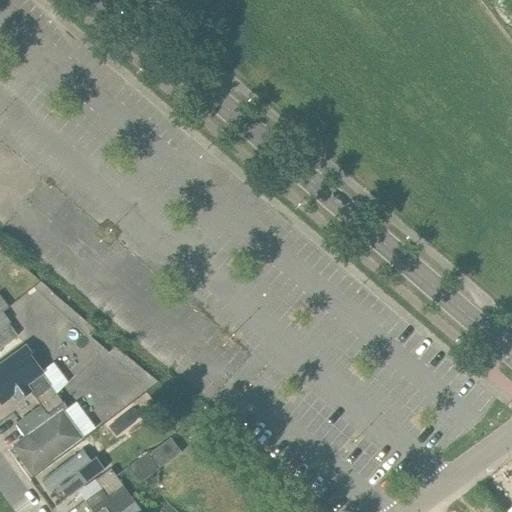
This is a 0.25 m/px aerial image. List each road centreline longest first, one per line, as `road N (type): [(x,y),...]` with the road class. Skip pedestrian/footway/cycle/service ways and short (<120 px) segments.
road 1 (tertiary): [(511,352),(100,0)]
road 2 (unclassified): [(406,511),(511,433)]
